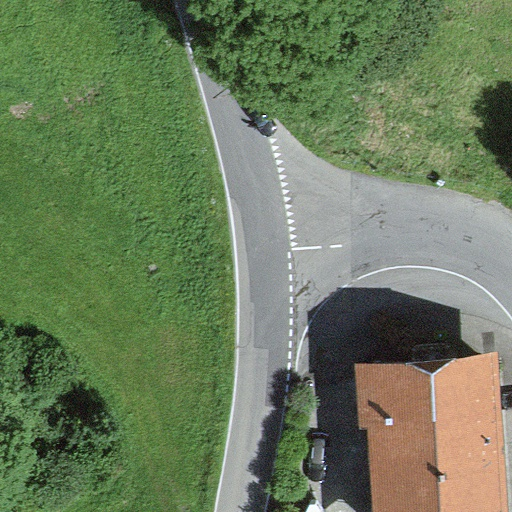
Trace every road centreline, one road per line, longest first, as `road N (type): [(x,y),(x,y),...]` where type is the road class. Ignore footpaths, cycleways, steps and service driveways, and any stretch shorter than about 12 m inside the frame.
road 1 (tertiary): [(264,253),(201,0)]
road 2 (tertiary): [(240,511),(264,352),(264,253)]
road 3 (unclassified): [(511,274),(447,251),(264,253)]
